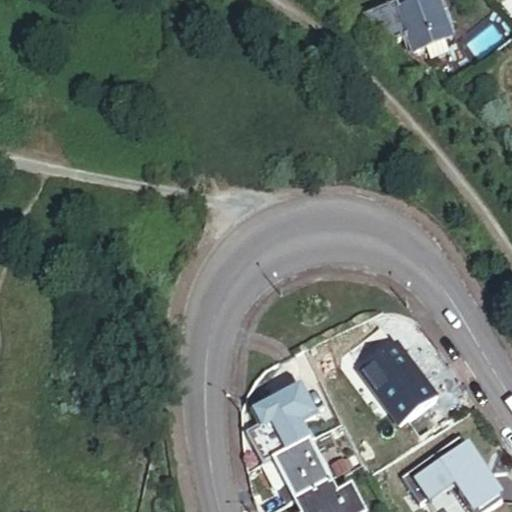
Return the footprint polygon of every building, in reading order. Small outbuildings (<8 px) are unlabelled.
[(447,41),(455,39),(442,0),(429,0),(403,7),(413,35),(419,52),(428,48),(432,60),(451,53),(447,41)] [(398,42),(413,35),(403,7),(401,2),(366,16),(398,42)] [(400,426),(431,400),(388,349),(357,376),(400,426)] [(270,468),(312,447),(288,400),(261,413),(268,428),(254,435),(270,468)] [(494,488),(458,440),(431,460),(466,508),(494,488)] [(296,507),(333,489),(312,447),(270,468),(268,469),(280,493),(287,496),(284,498),(290,511),(296,507)] [(360,511),(352,495),(339,501),(333,489),(296,507),(298,511),(360,511)]
